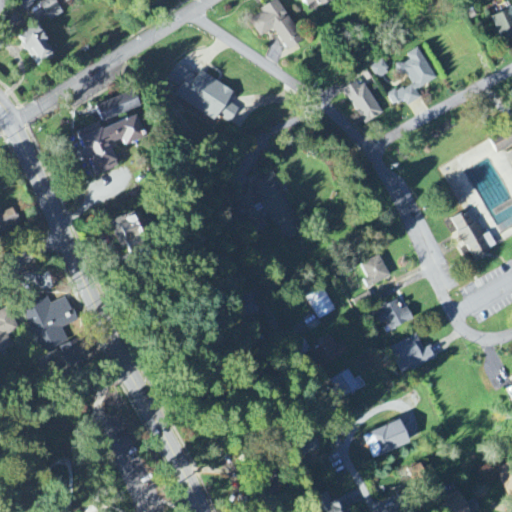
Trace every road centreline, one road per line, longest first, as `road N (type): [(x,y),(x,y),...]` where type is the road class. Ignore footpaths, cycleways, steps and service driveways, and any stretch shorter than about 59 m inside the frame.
road 1 (primary): [(192,511),(0,113)]
road 2 (residential): [(511,333),(482,338),(454,319),(396,183),(373,149)]
road 3 (residential): [(373,511),(262,300)]
road 4 (residential): [(8,125),(207,0)]
road 5 (residential): [(373,149),(299,86),(187,13)]
road 6 (residential): [(373,149),(511,65)]
